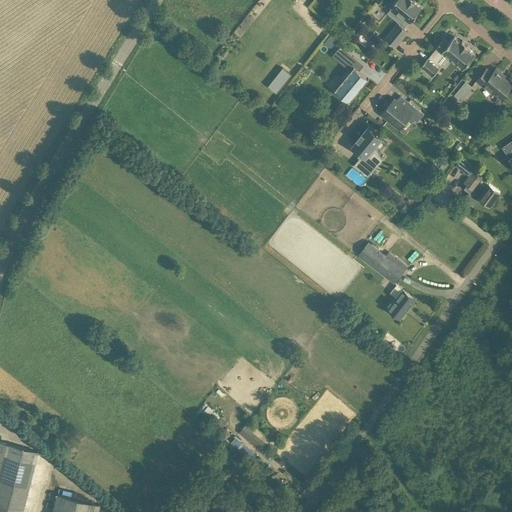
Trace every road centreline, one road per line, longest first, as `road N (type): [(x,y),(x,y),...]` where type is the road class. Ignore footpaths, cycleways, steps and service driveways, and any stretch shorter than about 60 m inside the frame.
road 1 (unclassified): [(301,511),(511,222)]
road 2 (tertiary): [(0,272),(24,218),(156,0)]
road 3 (residential): [(363,110),(449,5)]
